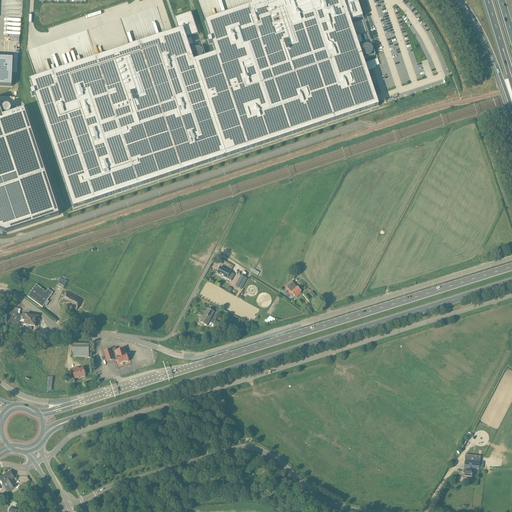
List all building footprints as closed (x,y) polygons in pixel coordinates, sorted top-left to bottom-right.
[(215,54),(194,62),(226,158),(261,146),(304,131),(379,106),(358,44),(363,43),(360,35),(355,37),(353,31),(350,22),(362,17),(356,0),(271,0),(205,22),(210,39),(207,40),(209,45),(212,44),(215,54)] [(61,70),(30,81),(34,91),(31,92),(32,97),(35,96),(73,209),(198,167),(226,158),(194,62),(194,61),(189,46),(193,44),(191,38),(186,40),(186,38),(198,34),(191,14),(177,18),(175,19),(176,22),(179,31),(173,33),(61,70)] [(362,21),(353,24),(357,35),(366,32),(362,21)] [(365,47),(367,57),(376,55),(374,46),(365,47)] [(0,86),(12,87),(13,59),(0,58),(0,86)] [(0,230),(7,233),(59,216),(24,110),(19,111),(18,107),(12,108),(14,113),(3,117),(0,107),(0,230)] [(230,272),(221,267),(217,274),(231,281),(235,275),(230,272)] [(247,279),(241,275),(235,286),(241,289),(247,279)] [(68,281),(61,278),(57,286),(63,289),(68,281)] [(293,281),(285,288),(286,288),(290,293),(291,292),(292,293),(293,295),(295,297),(301,292),(297,288),(294,285),(295,284),(293,281)] [(36,285),(27,297),(42,307),(44,305),(47,301),(53,293),(48,290),(46,292),(36,285)] [(82,300),(66,292),(60,303),(65,305),(65,304),(68,305),(67,306),(76,311),(78,309),(81,302),(82,300)] [(16,324),(20,324),(21,320),(18,320),(19,318),(17,318),(18,314),(19,309),(13,308),(14,303),(5,301),(4,308),(12,310),(12,312),(10,312),(9,323),(16,324)] [(208,309),(205,315),(216,321),(221,311),(216,309),(214,313),(208,309)] [(21,320),(20,324),(24,325),(36,327),(37,316),(23,314),(23,315),(18,314),(17,318),(19,318),(18,320),(21,320)] [(202,319),(200,322),(201,322),(201,323),(208,326),(209,323),(210,322),(213,324),(213,323),(217,325),(216,327),(220,330),(222,325),(216,321),(205,315),(202,319)] [(74,344),(74,358),(89,358),(89,344),(74,344)] [(117,352),(116,348),(111,350),(111,349),(110,349),(110,350),(105,351),(104,351),(108,363),(109,363),(108,362),(114,360),(114,361),(118,360),(119,365),(129,361),(125,349),(117,352)] [(79,370),(79,368),(72,370),(73,372),(75,379),(86,376),(83,368),(79,370)] [(480,457),(465,455),(464,471),(463,478),(471,479),(472,472),(472,469),(479,470),(480,457)] [(10,471),(0,477),(0,479),(3,484),(3,485),(2,485),(7,493),(11,490),(16,487),(12,480),(15,478),(10,471)]
